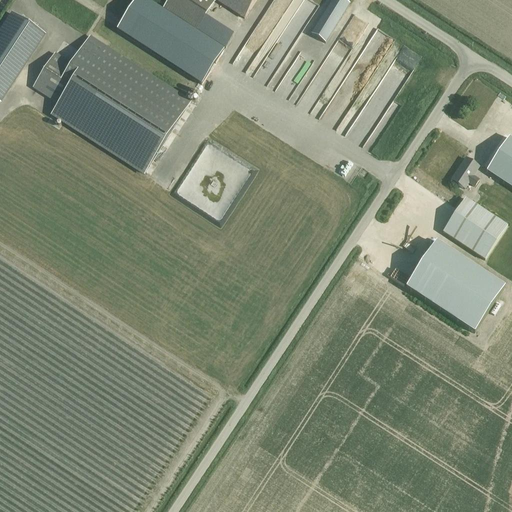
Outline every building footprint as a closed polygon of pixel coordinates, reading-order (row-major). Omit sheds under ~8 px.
[(142,0),(137,0),(117,32),(202,86),(224,52),(142,0)] [(244,19),(257,0),(169,0),(163,9),(226,50),(233,39),(205,21),(217,2),(244,19)] [(325,45),(351,5),(342,0),(334,0),(312,36),(325,45)] [(13,15),(0,34),(0,103),(44,36),(13,15)] [(144,175),(190,104),(89,39),(72,66),(55,55),(33,89),(58,105),(52,116),(144,175)] [(371,124),(403,74),(389,66),(357,116),(371,124)] [(511,189),(511,141),(509,139),(486,173),(511,189)] [(252,172),(208,144),(176,194),(220,221),(252,172)] [(465,189),(469,184),(474,188),(479,180),(473,177),(479,167),(467,159),(453,181),(465,189)] [(420,180),(412,177),(410,185),(418,187),(420,180)] [(428,206),(426,207),(418,203),(413,194),(409,192),(400,197),(401,199),(396,202),(404,205),(406,207),(409,212),(407,217),(398,221),(397,224),(389,220),(388,222),(381,226),(388,238),(382,241),(379,247),(389,252),(390,255),(396,257),(393,263),(397,271),(401,262),(404,261),(422,221),(433,216),(428,206)] [(465,200),(443,234),(485,262),(507,228),(465,200)] [(505,289),(436,244),(406,289),(475,335),(505,289)]
